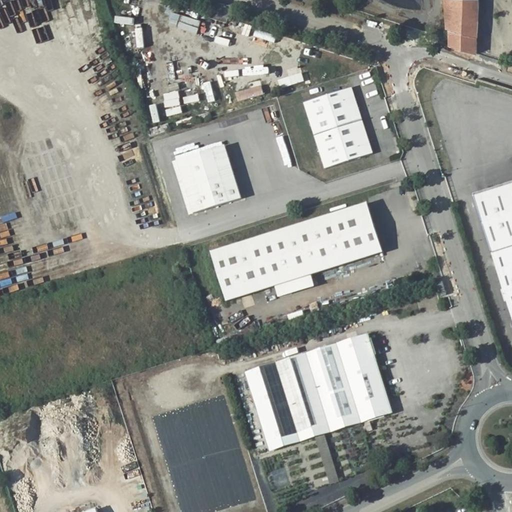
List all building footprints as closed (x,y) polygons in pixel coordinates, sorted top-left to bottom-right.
[(444,0),(446,28),(451,29),(451,44),(479,54),(478,0),(444,0)] [(229,80),(243,80),(243,72),(229,72),(229,80)] [(278,81),(280,89),(304,82),(302,73),(278,81)] [(261,86),(236,93),(239,103),(264,95),(261,86)] [(374,154),(354,89),(306,103),(326,169),(374,154)] [(225,147),(177,162),(194,216),(242,200),(225,147)] [(511,184),(476,196),(511,309),(511,184)] [(386,254),(370,202),(213,253),(229,302),(386,254)] [(447,294),(442,280),(437,281),(442,296),(447,294)] [(369,336),(246,376),(268,445),(376,411),(373,402),(388,398),(369,336)] [(376,411),(268,445),(270,454),(394,414),(388,398),(373,402),(376,411)] [(160,419),(185,511),(197,511),(253,497),(235,430),(186,444),(181,424),(190,422),(188,412),(160,419)]
